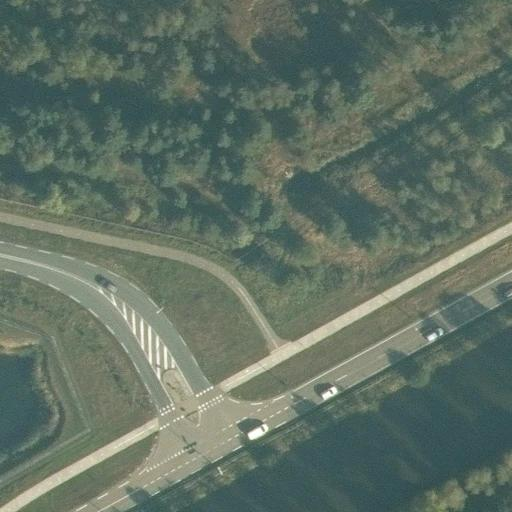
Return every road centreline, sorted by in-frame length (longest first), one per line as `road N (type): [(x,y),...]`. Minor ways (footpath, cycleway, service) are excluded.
road 1 (secondary): [(225,443),(511,285)]
road 2 (tertiary): [(148,335),(123,307),(76,278),(0,255)]
road 3 (tertiary): [(148,335),(153,379),(189,463)]
road 4 (tertiary): [(225,443),(202,397),(148,335)]
